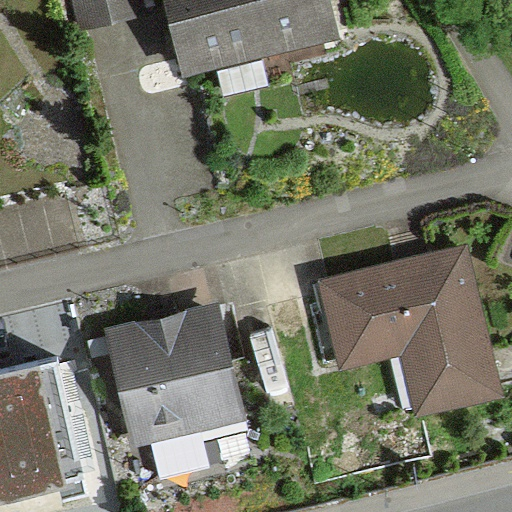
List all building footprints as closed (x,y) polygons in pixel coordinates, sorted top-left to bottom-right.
[(71,0),(78,27),(136,13),(133,0),(71,0)] [(317,37),(307,0),(164,0),(181,69),(210,62),(217,90),(225,95),(257,87),(262,79),(255,51),(317,37)] [(428,404),(492,388),(458,251),(322,285),(341,361),(413,343),(428,404)] [(228,400),(208,317),(207,313),(176,320),(177,326),(142,334),(141,328),(109,336),(133,436),(194,422),(198,440),(243,429),(236,398),(228,400)] [(37,345),(0,352),(0,495),(0,497),(23,491),(25,500),(82,487),(52,351),(39,354),(37,345)]
